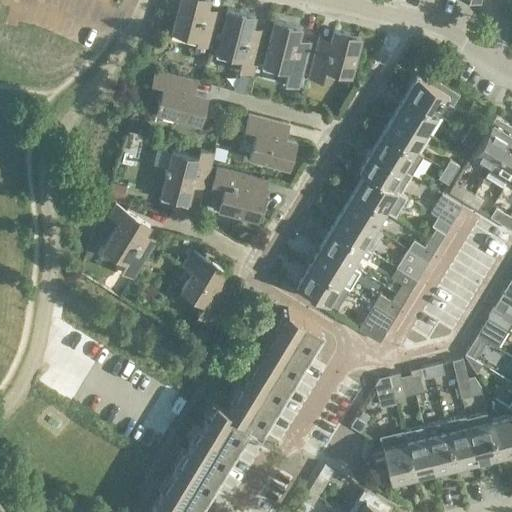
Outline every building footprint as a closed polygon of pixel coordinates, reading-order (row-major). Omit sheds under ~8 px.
[(179,0),(171,30),(197,37),(196,42),(193,52),(206,55),(209,45),(217,15),(205,12),(208,0),(179,0)] [(252,72),(261,34),(250,31),(254,14),(227,7),(216,51),(242,57),(239,69),(252,72)] [(300,77),(308,46),(296,43),(301,26),(273,19),(262,63),(288,69),(287,74),(300,77)] [(350,74),(360,36),(333,29),(329,44),(317,41),(308,76),(321,79),(324,67),(350,74)] [(414,81),(406,94),(436,113),(444,100),(452,104),(459,92),(413,64),(406,76),(414,81)] [(200,122),(206,95),(188,90),(190,78),(154,69),(151,82),(163,85),(156,111),(200,122)] [(406,94),(394,112),(425,131),(436,113),(406,94)] [(414,150),(425,131),(394,112),(383,131),(414,150)] [(288,166),(295,139),(279,135),(283,122),(248,113),(245,127),(256,130),(249,156),(288,166)] [(491,164),(511,130),(511,125),(495,115),(472,153),(491,164)] [(466,131),(475,136),(481,127),(471,122),(466,131)] [(511,130),(491,164),(510,176),(511,171),(511,135),(510,134),(511,130)] [(414,150),(383,131),(372,148),(403,168),(411,173),(422,155),(414,150)] [(470,145),(475,136),(466,131),(460,140),(470,145)] [(157,146),(153,163),(167,166),(160,193),(188,200),(193,177),(205,180),(212,152),(200,149),(198,157),(172,150),(157,146)] [(403,168),(372,148),(370,147),(358,167),(365,172),(366,171),(400,192),(412,173),(411,173),(403,168)] [(452,173),(458,164),(448,158),(443,167),(452,173)] [(209,193),(221,196),(218,208),(256,218),(263,191),(254,188),(257,177),(216,166),(209,193)] [(447,182),(452,173),(443,167),(437,177),(447,182)] [(407,196),(400,192),(366,171),(365,172),(354,191),(384,209),(395,216),(407,196)] [(468,202),(474,193),(464,187),(458,196),(468,202)] [(354,191),(343,208),(373,227),(384,209),(354,191)] [(436,201),(430,211),(438,215),(450,223),(462,204),(452,198),(441,192),(436,201)] [(482,198),(474,193),(468,202),(477,207),(482,198)] [(132,275),(151,244),(141,238),(149,224),(115,203),(109,213),(120,219),(103,246),(126,260),(121,268),(132,275)] [(489,215),(505,225),(511,215),(495,206),(489,215)] [(331,227),(371,251),(383,233),(373,227),(343,208),(331,227)] [(434,226),(429,236),(438,241),(450,223),(438,215),(437,217),(432,225),(434,226)] [(320,245),(351,264),(357,253),(366,259),(371,251),(331,227),(320,245)] [(407,248),(427,260),(438,241),(429,236),(423,245),(413,239),(407,248)] [(320,245),(309,264),(339,283),(348,289),(360,270),(351,264),(320,245)] [(210,321),(229,291),(217,283),(225,269),(191,248),(181,264),(192,270),(180,289),(203,303),(197,313),(210,321)] [(407,248),(396,266),(407,272),(406,273),(416,278),(427,260),(407,248)] [(328,302),(339,283),(309,264),(297,283),(328,302)] [(395,291),(405,297),(416,278),(406,273),(407,272),(396,266),(390,275),(401,282),(395,291)] [(511,306),(511,280),(509,279),(498,297),(507,303),(511,306)] [(405,297),(395,291),(390,300),(379,293),(373,303),(393,316),(405,297)] [(487,316),(508,328),(507,327),(511,319),(511,318),(502,312),(507,303),(498,297),(487,316)] [(373,303),(358,328),(378,340),(393,316),(373,303)] [(192,511),(248,421),(259,428),(320,327),(287,308),(227,406),(216,399),(149,509),(154,511),(192,511)] [(496,347),(508,328),(487,316),(475,335),(485,341),(485,340),(496,347)] [(475,335),(465,353),(474,358),(485,341),(475,335)] [(476,372),(482,363),(464,353),(464,354),(476,372)] [(451,359),(452,363),(457,383),(460,397),(481,392),(480,385),(473,375),(466,376),(462,357),(451,359)] [(446,385),(457,383),(452,363),(441,366),(440,361),(431,364),(433,374),(443,372),(446,385)] [(426,390),(422,377),(433,374),(431,364),(410,369),(415,393),(426,390)] [(395,398),(415,393),(410,369),(409,369),(410,374),(400,376),(399,372),(388,374),(390,385),(391,385),(395,402),(396,402),(395,398)] [(380,406),(395,402),(391,385),(390,385),(388,374),(377,377),(378,380),(377,381),(374,385),(380,406)] [(497,454),(488,419),(487,412),(465,417),(467,425),(476,459),(497,454)] [(488,419),(497,454),(511,450),(511,420),(510,414),(488,419)] [(349,424),(359,430),(364,421),(355,415),(349,424)] [(465,415),(444,420),(446,430),(455,464),(476,459),(467,425),(465,417),(465,415)] [(455,464),(446,430),(444,420),(423,425),(434,469),(455,464)] [(423,425),(402,430),(413,474),(434,469),(423,425)] [(413,474),(402,430),(380,435),(382,445),(371,447),(377,475),(389,472),(391,480),(413,474)] [(318,472),(327,478),(333,468),(323,462),(318,472)] [(348,511),(387,511),(386,511),(391,504),(363,487),(348,511)] [(302,499),(296,508),(303,511),(305,511),(311,504),(302,499)]
